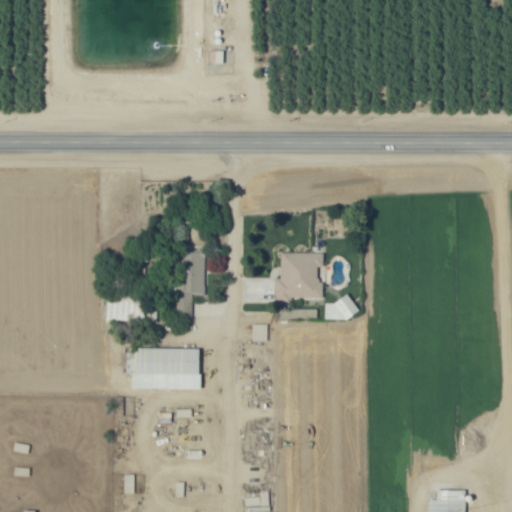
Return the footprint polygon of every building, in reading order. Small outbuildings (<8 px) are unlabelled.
[(190,317),(190,294),(203,293),(202,252),(174,252),(175,317),(190,317)] [(320,253),(279,252),(278,279),(274,279),(274,298),(319,299),(320,253)] [(265,324),(250,324),(250,341),(265,340),(265,324)] [(198,348),(132,347),(131,388),(197,389),(198,348)] [(462,511),(463,490),(434,489),(434,499),(427,499),(426,511),(462,511)]
